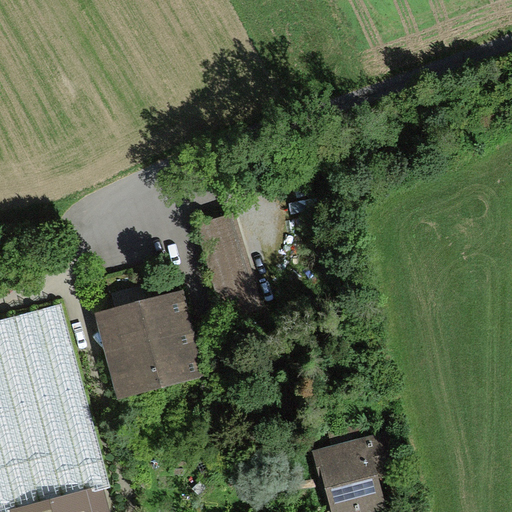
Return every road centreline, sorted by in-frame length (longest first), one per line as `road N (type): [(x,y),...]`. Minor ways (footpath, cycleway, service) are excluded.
road 1 (residential): [(511,42),(184,155),(118,189),(77,231)]
road 2 (track): [(127,511),(69,299),(77,231)]
